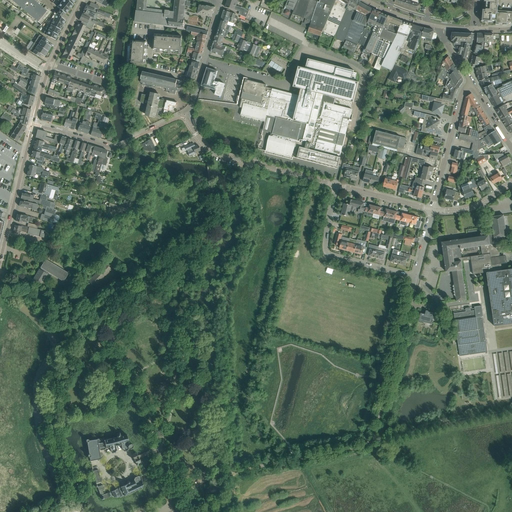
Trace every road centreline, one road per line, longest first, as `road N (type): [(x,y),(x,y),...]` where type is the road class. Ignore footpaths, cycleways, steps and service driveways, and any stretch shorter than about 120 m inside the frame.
road 1 (residential): [(209,476),(371,439),(414,277)]
road 2 (residential): [(336,184),(207,149),(183,117),(197,85)]
road 3 (residential): [(414,277),(325,251),(336,184)]
road 4 (residential): [(0,261),(32,124)]
road 5 (residential): [(431,209),(459,100),(471,83)]
